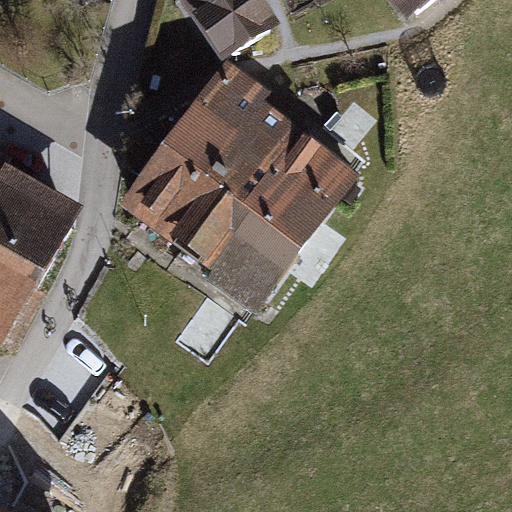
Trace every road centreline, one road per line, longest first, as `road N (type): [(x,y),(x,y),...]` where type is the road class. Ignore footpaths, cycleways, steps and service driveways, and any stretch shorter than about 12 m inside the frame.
road 1 (residential): [(139,0),(117,80),(94,242),(0,422)]
road 2 (track): [(453,0),(426,26),(221,73),(108,141)]
